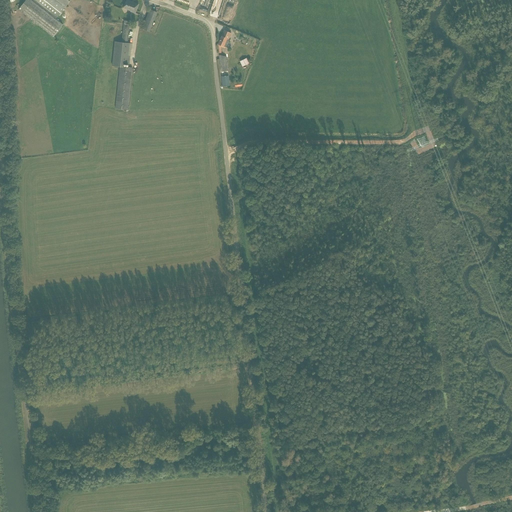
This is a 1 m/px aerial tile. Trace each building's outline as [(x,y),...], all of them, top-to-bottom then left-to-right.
[(26,0),(19,9),(20,10),(53,36),(62,24),(56,19),(57,18),(70,0),(26,0)] [(130,12),(135,14),(138,5),(126,0),(124,8),(130,11),(130,12)] [(150,9),(148,14),(142,29),(149,32),(155,17),(157,12),(150,9)] [(221,45),(227,47),(230,40),(229,39),(232,33),(228,32),(224,30),(218,44),(221,45)] [(124,67),(124,63),(129,64),(131,48),(132,43),(127,43),(128,41),(122,40),(122,42),(114,42),(112,66),(118,67),(120,67),(124,67)] [(224,56),(219,55),(221,71),(228,71),(227,59),(228,59),(227,54),(225,54),(226,56),(224,56)] [(246,58),(241,61),(243,66),(249,63),(246,58)] [(115,109),(128,110),(132,68),(124,67),(120,67),(115,109)]
